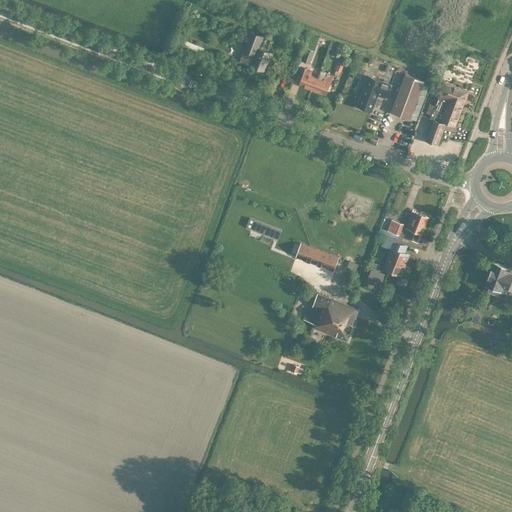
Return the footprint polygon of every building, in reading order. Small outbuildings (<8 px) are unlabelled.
[(221,1),(219,7),(240,14),(242,8),(221,1)] [(252,65),(259,47),(258,47),(263,35),(251,30),(244,48),(245,48),(241,60),(252,65)] [(316,35),(310,34),(308,41),(314,42),(316,35)] [(179,42),(202,51),(204,46),(181,37),(179,42)] [(314,49),(312,48),(307,46),(304,53),(302,58),(306,60),(308,61),(310,61),(314,49)] [(259,47),(252,65),(264,69),(269,57),(271,58),(273,53),(259,47)] [(340,58),(336,68),(337,68),(341,70),(345,60),(340,58)] [(300,83),(313,87),(318,76),(311,74),(313,69),(306,67),(300,83)] [(406,72),(400,89),(392,110),(411,117),(425,79),(406,72)] [(313,87),(327,92),(333,76),(326,74),(324,79),(318,76),(313,87)] [(391,83),(370,74),(358,104),(371,110),(378,92),(387,96),(391,83)] [(470,89),(445,79),(436,104),(431,102),(428,111),(433,113),(431,117),(435,118),(427,139),(438,143),(446,122),(445,121),(445,119),(451,121),(456,123),(470,89)] [(428,215),(412,209),(405,226),(413,229),(410,238),(418,241),(428,215)] [(281,229),(255,218),(252,227),(278,237),(281,229)] [(397,237),(402,239),(404,233),(399,231),(403,222),(392,218),(388,228),(386,228),(384,232),(397,237)] [(405,243),(387,236),(385,241),(394,245),(386,267),(400,272),(407,252),(403,250),(405,243)] [(320,248),(301,241),(296,255),(315,262),(320,248)] [(339,255),(320,248),(315,262),(334,269),(339,255)] [(354,261),(349,259),(346,268),(351,270),(354,261)] [(373,259),(370,265),(378,268),(381,263),(373,259)] [(506,295),(511,277),(511,270),(511,267),(511,265),(494,259),(486,283),(501,289),(500,293),(506,295)] [(380,283),(384,272),(371,268),(367,279),(380,283)] [(314,321),(313,325),(347,338),(356,316),(356,315),(359,307),(324,294),(324,295),(314,291),(304,317),(314,321)] [(481,313),(479,312),(479,311),(476,309),(472,319),(478,321),(481,313)] [(299,364),(293,362),(291,369),(297,371),(299,364)]
